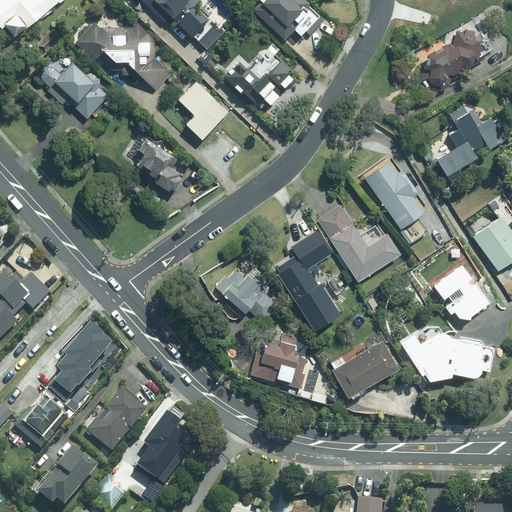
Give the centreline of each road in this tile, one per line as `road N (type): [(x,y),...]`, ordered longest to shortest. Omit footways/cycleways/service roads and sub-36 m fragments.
road 1 (secondary): [(112,293),(209,395),(278,432),(356,447),(511,447)]
road 2 (residential): [(112,293),(299,153),(370,38),(382,0)]
road 3 (unknown): [(128,0),(284,169)]
road 4 (secondary): [(0,166),(112,293)]
